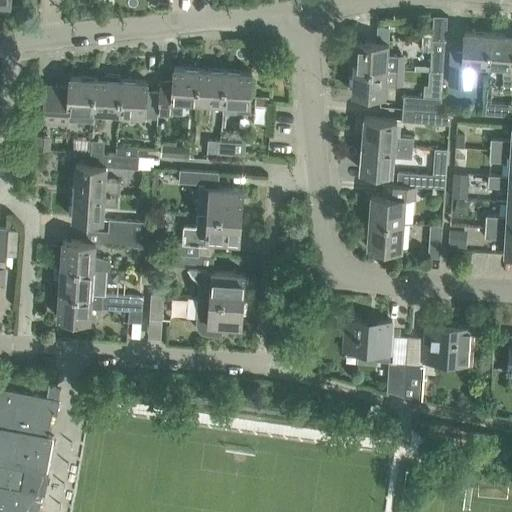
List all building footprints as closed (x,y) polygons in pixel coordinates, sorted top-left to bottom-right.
[(431,50),(429,71),(442,72),(443,72),(445,40),(446,40),(447,20),(433,19),(432,30),(432,39),(431,50)] [(451,49),(449,84),(471,86),(473,63),(488,64),(490,34),(464,32),(463,50),(451,49)] [(511,35),(490,34),(488,64),(504,65),(503,77),(511,77),(511,35)] [(388,43),(356,41),(355,67),(404,69),(405,52),(388,51),(388,43)] [(180,100),(198,101),(201,68),(175,66),(173,82),(160,81),(159,92),(158,111),(159,112),(174,113),(174,112),(179,113),(180,100)] [(355,67),(353,92),(385,94),(386,82),(403,82),(404,69),(355,67)] [(198,101),(223,103),(226,70),(201,68),(198,101)] [(252,72),(226,70),(223,103),(223,111),(236,112),(236,104),(249,105),(252,72)] [(96,77),(94,110),(119,112),(121,79),(120,79),(120,75),(108,74),(107,78),(96,77)] [(93,120),(94,110),(96,77),(70,76),(70,85),(46,84),(44,120),(68,122),(68,118),(93,120)] [(159,112),(158,111),(159,92),(147,91),(147,81),(121,79),(119,112),(145,113),(144,123),(158,124),(159,112)] [(442,106),(442,96),(405,93),(403,108),(442,106)] [(255,94),(254,104),(268,105),(269,95),(255,94)] [(499,114),(511,115),(511,110),(511,102),(500,102),(499,114)] [(451,107),(442,106),(403,108),(403,118),(451,122),(451,107)] [(362,142),(395,145),(414,146),(415,133),(396,133),(397,119),(364,116),(362,142)] [(466,129),(467,121),(467,119),(458,119),(457,128),(466,129)] [(511,125),(511,138),(491,137),(490,148),(511,149),(511,125)] [(221,134),(220,140),(219,153),(245,155),(246,135),(221,134)] [(34,135),(33,147),(49,149),(50,136),(34,135)] [(208,139),(207,153),(219,153),(220,140),(208,139)] [(90,152),(103,154),(104,140),(91,140),(90,152)] [(413,155),(414,146),(395,145),(362,142),(360,168),(393,171),(394,154),(413,155)] [(161,143),(161,150),(160,155),(174,156),(175,144),(161,143)] [(116,145),(115,153),(137,155),(138,146),(116,145)] [(511,174),(511,149),(490,148),(489,159),(509,160),(508,174),(511,174)] [(106,166),(112,166),(137,168),(151,168),(151,156),(138,156),(113,154),(103,154),(90,152),(89,164),(75,163),(74,190),(118,193),(119,181),(105,180),(106,166)] [(198,212),(207,213),(240,215),(242,190),(218,188),(219,172),(179,169),(178,182),(199,184),(198,212)] [(397,183),(416,184),(445,186),(445,173),(426,173),(398,171),(397,183)] [(468,173),(454,172),(453,185),(467,186),(468,173)] [(511,201),(511,174),(508,174),(488,173),(488,185),(508,186),(507,201),(511,201)] [(415,197),(416,184),(397,183),(384,182),(383,195),(371,194),(370,220),(404,222),(405,197),(415,197)] [(103,205),(117,206),(118,193),(74,190),(72,217),(102,219),(103,205)] [(458,196),(455,209),(467,212),(470,199),(458,196)] [(511,226),(511,201),(507,201),(506,215),(486,214),(485,225),(511,226)] [(175,239),(174,253),(213,255),(214,239),(238,240),(240,215),(207,213),(198,212),(197,225),(184,224),(183,239),(175,239)] [(133,233),(146,234),(147,221),(108,218),(107,231),(133,232),(133,233)] [(402,248),(404,222),(370,220),(368,246),(402,248)] [(430,224),(428,248),(428,256),(440,257),(442,225),(430,224)] [(511,253),(511,226),(485,225),(485,236),(505,237),(504,253),(511,253)] [(451,227),(450,241),(460,242),(461,227),(451,227)] [(107,231),(107,243),(132,245),(145,246),(146,234),(133,233),(133,232),(107,231)] [(62,240),(60,266),(93,268),(106,269),(110,269),(110,259),(94,254),(95,242),(86,242),(62,240)] [(196,296),(243,299),(245,274),(212,271),(213,255),(174,253),(173,265),(189,266),(189,269),(198,281),(196,296)] [(60,266),(58,291),(91,293),(104,294),(106,269),(93,268),(60,266)] [(130,284),(129,295),(142,297),(143,285),(130,284)] [(58,291),(56,317),(89,319),(90,307),(128,310),(127,320),(140,321),(142,297),(129,295),(104,294),(91,293),(58,291)] [(148,318),(161,319),(163,294),(150,293),(148,318)] [(241,325),(243,299),(196,296),(195,322),(196,328),(197,330),(198,331),(199,332),(201,333),(204,334),(206,335),(220,336),(221,324),(241,325)] [(391,332),(392,321),(346,318),(344,350),(348,350),(348,353),(359,354),(358,361),(378,362),(379,356),(390,356),(391,356),(391,332)] [(426,322),(425,333),(424,359),(438,360),(471,362),(473,326),(426,322)] [(389,361),(387,390),(404,396),(405,396),(407,362),(389,361)] [(407,362),(405,396),(422,399),(424,370),(424,362),(407,362)] [(87,384),(79,383),(77,394),(85,395),(87,384)] [(0,511),(38,511),(42,494),(42,493),(38,493),(42,471),(46,472),(52,436),(47,435),(52,413),(56,414),(59,399),(54,398),(46,397),(8,389),(0,387),(0,511)]
